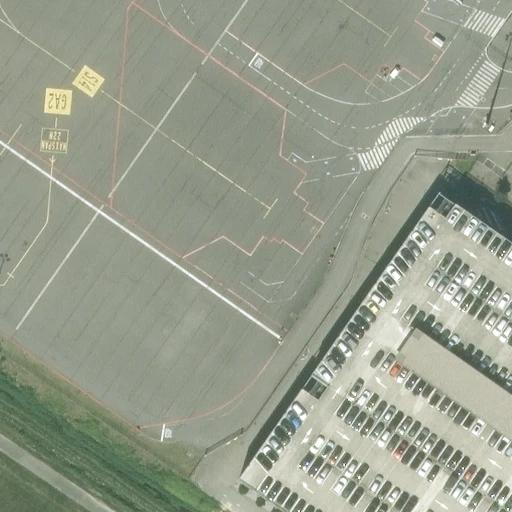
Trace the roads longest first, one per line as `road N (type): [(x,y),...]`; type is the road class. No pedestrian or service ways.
road 1 (unknown): [(359,377),(511,478)]
road 2 (unknown): [(321,426),(450,511)]
road 3 (unknown): [(397,331),(511,415)]
